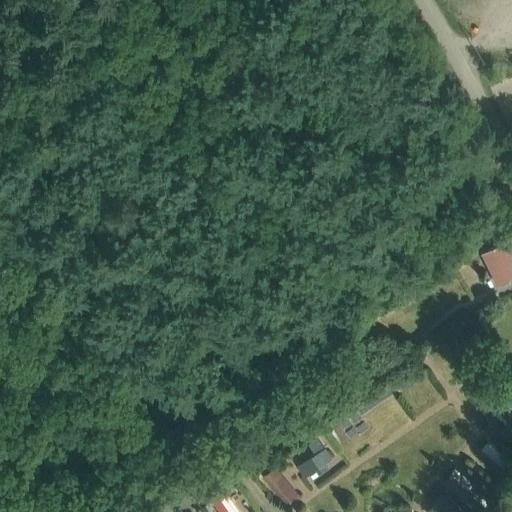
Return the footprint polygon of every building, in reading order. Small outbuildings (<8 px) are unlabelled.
[(482,248),(498,282),(511,275),(511,242),(508,235),(482,248)] [(511,394),(509,391),(491,407),(511,429),(511,394)] [(343,416),(351,430),(364,422),(357,409),(343,416)] [(308,473),(335,452),(321,433),(311,440),(317,448),(299,461),(308,473)] [(286,501),(299,491),(278,462),(264,472),(286,501)] [(455,463),(444,480),(480,502),(490,485),(455,463)] [(213,495),(224,511),(246,511),(227,485),(213,495)] [(444,489),(427,507),(431,511),(466,511),(467,511),(444,489)]
